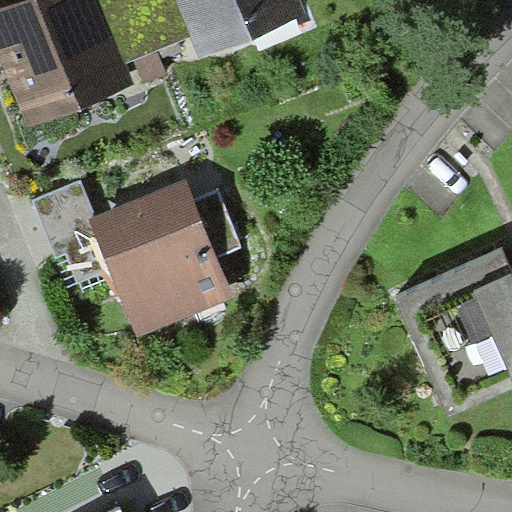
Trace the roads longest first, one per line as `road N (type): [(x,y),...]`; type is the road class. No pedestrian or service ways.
road 1 (residential): [(242,440),(304,277),(344,208),(400,126),(511,14)]
road 2 (residential): [(242,440),(419,493),(511,508)]
road 3 (residential): [(0,369),(242,440)]
